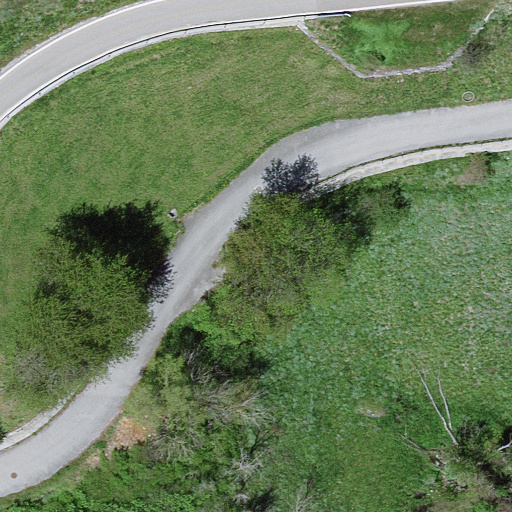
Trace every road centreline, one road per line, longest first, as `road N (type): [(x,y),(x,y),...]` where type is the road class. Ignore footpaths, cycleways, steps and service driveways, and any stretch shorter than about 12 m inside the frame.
road 1 (residential): [(0,486),(26,480),(86,440),(145,369),(189,278),(243,217),(310,170),(386,146),(511,130)]
road 2 (unclassified): [(340,0),(154,26),(76,54),(0,116)]
